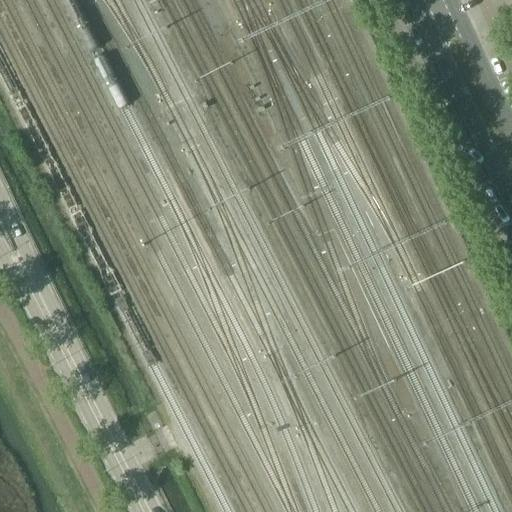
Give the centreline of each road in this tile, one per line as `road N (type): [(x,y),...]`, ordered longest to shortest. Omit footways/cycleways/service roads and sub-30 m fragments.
road 1 (secondary): [(81,386),(0,200)]
road 2 (secondary): [(432,33),(511,200)]
road 3 (secondary): [(0,252),(81,386)]
road 4 (secondary): [(145,511),(81,386)]
road 5 (secondary): [(511,129),(461,20)]
